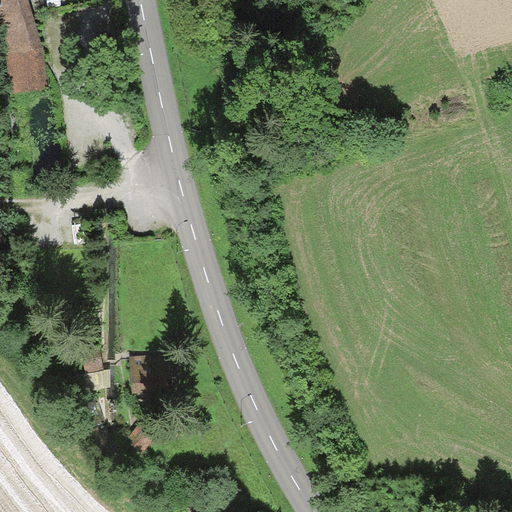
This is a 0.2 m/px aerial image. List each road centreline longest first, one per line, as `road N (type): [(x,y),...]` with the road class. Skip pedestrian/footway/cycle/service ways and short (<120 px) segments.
road 1 (tertiary): [(139,0),(173,168),(224,327),(314,511)]
road 2 (track): [(0,212),(173,168)]
